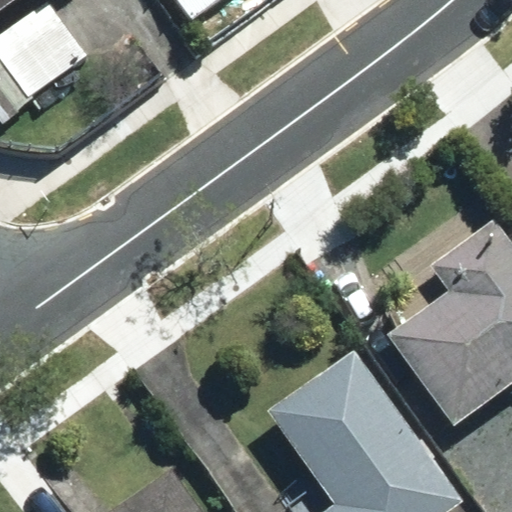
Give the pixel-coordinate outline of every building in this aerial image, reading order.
[(64,0),(0,0),(0,21),(29,0),(47,0),(53,8),(64,0)] [(227,0),(168,0),(192,29),(227,0)] [(90,69),(40,5),(0,37),(0,75),(31,115),(90,69)] [(511,256),(490,227),(434,275),(454,301),(389,350),(457,440),(511,398),(511,256)] [(460,511),(356,364),(261,427),(320,511),(460,511)] [(197,511),(168,472),(123,511),(197,511)]
